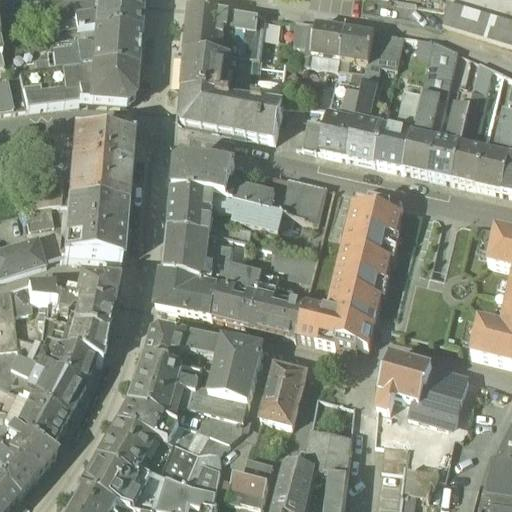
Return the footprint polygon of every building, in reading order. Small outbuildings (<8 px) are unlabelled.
[(83,0),(45,6),(45,29),(74,25),(91,23),(96,26),(97,0),(83,0)] [(97,0),(96,26),(95,36),(140,39),(142,9),(134,0),(128,0),(97,0)] [(443,32),(511,52),(511,27),(447,8),(443,32)] [(0,12),(0,49),(22,46),(15,10),(0,12)] [(185,60),(200,62),(259,69),(260,69),(266,26),(190,14),(185,60)] [(74,25),(76,38),(95,36),(96,26),(91,23),(74,25)] [(45,29),(45,43),(76,38),(74,25),(45,29)] [(292,55),(306,57),(309,43),(311,32),(297,30),(292,55)] [(309,43),(315,43),(318,33),(311,32),(309,43)] [(312,64),(340,68),(346,37),(318,33),(315,43),(312,64)] [(94,54),(92,74),(137,77),(140,39),(95,36),(94,54)] [(374,41),(346,37),(340,68),(368,72),(374,41)] [(380,75),(397,79),(405,46),(374,41),(368,72),(368,74),(380,76),(380,75)] [(305,63),(312,64),(315,43),(309,43),(306,57),(305,63)] [(407,68),(430,72),(435,50),(412,47),(407,68)] [(418,122),(432,125),(437,104),(447,106),(457,60),(435,50),(430,72),(423,104),(418,122)] [(47,67),(48,78),(92,74),(94,54),(73,52),(73,59),(46,62),(47,67)] [(191,69),(189,101),(255,109),(259,69),(200,62),(199,70),(191,69)] [(29,74),(30,80),(48,78),(47,67),(34,68),(35,74),(29,74)] [(474,100),(487,103),(493,77),(481,71),(474,100)] [(23,94),(28,117),(78,111),(89,112),(92,74),(48,78),(30,80),(20,81),(23,94)] [(134,107),(137,77),(92,74),(89,112),(126,114),(134,107)] [(368,74),(366,83),(364,92),(376,95),(380,76),(368,74)] [(337,120),(335,126),(356,131),(356,130),(364,92),(366,83),(352,81),(350,93),(337,91),(331,119),(337,120)] [(364,92),(356,130),(368,133),(373,113),(377,95),(376,95),(364,92)] [(0,120),(13,119),(8,97),(7,93),(0,93),(0,120)] [(8,97),(13,119),(28,117),(23,94),(8,97)] [(402,130),(400,140),(413,143),(418,122),(423,104),(405,99),(398,129),(402,130)] [(284,113),(255,109),(189,101),(183,100),(181,128),(185,134),(275,151),(284,113)] [(461,154),(475,157),(488,103),(487,103),(474,100),(469,119),(461,154)] [(437,149),(447,106),(437,104),(432,125),(427,146),(437,149)] [(348,167),(376,173),(384,136),(388,117),(373,113),(368,133),(356,130),(356,131),(348,167)] [(455,116),(447,151),(461,154),(469,119),(455,116)] [(500,130),(511,132),(511,119),(506,118),(503,118),(500,130)] [(405,179),(429,185),(437,149),(427,146),(432,125),(418,122),(413,143),(405,179)] [(348,167),(356,131),(335,126),(329,125),(321,161),(348,167)] [(303,157),(316,160),(322,131),(308,129),(303,157)] [(511,132),(500,130),(493,162),(510,165),(511,155),(511,132)] [(405,179),(413,143),(400,140),(384,136),(376,173),(405,179)] [(74,142),(68,213),(125,218),(131,147),(74,142)] [(429,185),(453,190),(461,154),(447,151),(437,149),(429,185)] [(453,190),(476,195),(485,160),(475,157),(461,154),(453,190)] [(501,200),(510,165),(493,162),(485,160),(476,195),(501,200)] [(511,165),(510,165),(501,200),(511,202),(511,165)] [(176,175),(174,200),(215,206),(250,215),(271,220),(275,204),(238,195),(231,193),(235,176),(218,173),(184,169),(176,175)] [(231,193),(238,195),(242,178),(235,176),(231,193)] [(25,202),(28,218),(49,214),(60,213),(62,190),(49,189),(48,196),(25,202)] [(291,189),(286,207),(282,223),(284,224),(318,232),(327,197),(291,189)] [(174,200),(170,241),(210,246),(234,251),(242,253),(244,243),(245,241),(212,234),(214,215),(219,222),(235,226),(233,231),(244,234),(250,215),(215,206),(174,200)] [(271,220),(282,223),(286,207),(275,204),(271,220)] [(298,348),(357,362),(358,356),(370,358),(382,307),(375,305),(379,288),(386,290),(391,268),(382,265),(387,243),(397,245),(404,217),(355,205),(328,319),(306,314),(298,348)] [(120,273),(125,218),(68,213),(64,268),(120,273)] [(53,232),(49,214),(28,218),(24,218),(28,237),(53,232)] [(279,241),(284,224),(282,223),(271,220),(250,215),(244,234),(279,243),(279,241)] [(511,283),(511,297),(509,308),(511,309),(511,243),(497,240),(488,278),(511,283)] [(192,288),(205,291),(210,246),(170,241),(166,282),(192,288)] [(382,265),(391,268),(397,245),(387,243),(382,265)] [(234,251),(210,246),(205,291),(206,291),(228,297),(231,274),(234,251)] [(0,260),(0,287),(43,275),(36,249),(0,260)] [(228,297),(230,297),(237,299),(249,302),(257,304),(260,293),(262,281),(231,274),(228,297)] [(156,316),(185,322),(189,301),(192,288),(166,282),(162,281),(156,316)] [(205,291),(192,288),(189,301),(204,304),(206,291),(205,291)] [(375,305),(382,307),(386,290),(379,288),(375,305)] [(79,301),(78,313),(112,320),(117,292),(80,289),(79,301)] [(228,297),(206,291),(204,304),(189,301),(185,322),(212,327),(222,330),(228,307),(229,302),(230,297),(228,297)] [(47,313),(54,314),(54,308),(53,296),(53,293),(29,294),(30,310),(47,313)] [(278,298),(260,293),(257,304),(258,304),(275,308),(278,298)] [(10,306),(12,324),(31,320),(30,310),(29,294),(9,300),(10,306)] [(53,296),(54,308),(78,313),(79,301),(53,296)] [(67,429),(84,398),(38,376),(37,375),(17,366),(12,324),(10,306),(9,300),(0,301),(0,397),(7,401),(19,407),(67,429)] [(222,330),(250,337),(258,304),(257,304),(249,302),(246,312),(228,307),(222,330)] [(275,308),(258,304),(250,337),(283,345),(291,312),(275,308)] [(77,322),(78,313),(54,308),(54,314),(59,314),(57,325),(67,326),(72,321),(77,322)] [(511,374),(511,309),(509,308),(503,337),(480,331),(472,366),(511,374)] [(292,311),(291,312),(283,345),(298,348),(306,314),(292,311)] [(54,314),(47,313),(45,329),(55,332),(57,325),(59,314),(54,314)] [(106,347),(112,320),(78,313),(77,322),(73,337),(106,347)] [(101,372),(106,347),(73,337),(55,332),(45,329),(44,329),(41,347),(40,354),(46,356),(46,357),(95,370),(101,372)] [(195,380),(199,364),(199,362),(204,346),(160,336),(153,341),(146,367),(195,380)] [(220,349),(204,346),(199,362),(199,364),(215,368),(220,349)] [(215,368),(219,369),(224,350),(220,349),(215,368)] [(264,359),(224,350),(219,369),(216,384),(215,385),(211,402),(210,406),(236,412),(246,415),(246,416),(249,416),(249,415),(264,359)] [(84,398),(95,370),(46,357),(38,376),(84,398)] [(379,403),(380,403),(396,407),(415,413),(420,414),(424,397),(426,398),(432,378),(390,366),(379,403)] [(146,368),(147,382),(179,389),(180,389),(199,394),(203,382),(195,380),(146,367),(146,368)] [(260,428),(293,436),(306,381),(275,374),(267,405),(260,428)] [(411,427),(449,437),(456,434),(468,389),(432,378),(426,398),(424,397),(420,414),(415,413),(411,427)] [(198,398),(211,402),(215,385),(216,384),(203,381),(203,382),(199,394),(198,398)] [(138,391),(136,398),(185,424),(188,418),(230,436),(236,412),(210,406),(211,402),(198,398),(199,394),(180,389),(179,389),(147,382),(147,383),(146,387),(143,388),(138,391)] [(226,452),(230,436),(188,418),(185,424),(136,398),(131,413),(150,423),(152,420),(171,430),(180,435),(208,444),(226,452)] [(392,422),(396,407),(380,403),(377,418),(392,422)] [(61,439),(67,429),(19,407),(11,425),(6,423),(5,429),(10,434),(13,437),(20,444),(23,447),(49,460),(61,439)] [(226,452),(229,454),(230,453),(242,444),(249,416),(246,416),(246,415),(236,412),(230,436),(226,452)] [(161,449),(171,430),(152,420),(150,423),(131,413),(120,431),(120,432),(141,442),(142,441),(161,449)] [(0,453),(6,446),(6,438),(10,434),(5,429),(6,423),(6,421),(0,420),(0,453)] [(170,452),(174,454),(199,465),(220,462),(229,454),(226,452),(208,444),(180,435),(171,430),(161,449),(163,449),(170,452)] [(163,449),(161,449),(142,441),(141,442),(120,432),(100,467),(137,485),(140,477),(139,477),(146,465),(149,460),(156,464),(163,449)] [(480,500),(476,511),(511,511),(511,433),(496,467),(492,465),(480,500)] [(331,484),(348,486),(350,465),(352,449),(312,442),(306,476),(317,478),(316,482),(331,484)] [(0,460),(18,474),(19,472),(36,486),(56,463),(49,460),(23,447),(20,444),(13,451),(6,446),(0,453),(0,460)] [(194,476),(199,465),(174,454),(162,476),(158,485),(168,489),(194,500),(205,475),(194,476)] [(384,455),(383,467),(407,469),(408,458),(384,455)] [(18,508),(36,486),(19,472),(18,474),(0,460),(0,485),(5,489),(1,494),(18,508)] [(194,476),(205,475),(220,480),(221,474),(220,462),(199,465),(194,476)] [(150,482),(158,485),(162,476),(153,472),(154,469),(146,465),(139,477),(140,477),(150,482)] [(150,482),(140,477),(137,485),(100,467),(84,496),(114,511),(133,511),(140,501),(150,482)] [(268,494),(273,474),(249,467),(243,487),(268,494)] [(405,481),(407,469),(383,467),(382,479),(405,481)] [(287,471),(276,511),(309,511),(316,482),(317,478),(306,476),(287,471)] [(168,489),(160,511),(214,511),(215,509),(220,480),(205,475),(194,500),(168,489)] [(412,501),(430,505),(434,488),(432,487),(407,482),(405,495),(405,499),(412,501)] [(331,484),(327,511),(344,511),(348,486),(331,484)] [(229,510),(236,511),(243,511),(244,510),(251,511),(263,511),(268,494),(243,487),(235,485),(229,510)] [(219,507),(229,509),(233,488),(223,486),(219,507)] [(14,511),(18,508),(1,494),(0,492),(0,511),(14,511)] [(114,511),(84,496),(74,511),(114,511)] [(413,511),(412,501),(405,499),(403,511),(413,511)] [(159,511),(140,501),(133,511),(159,511)]
